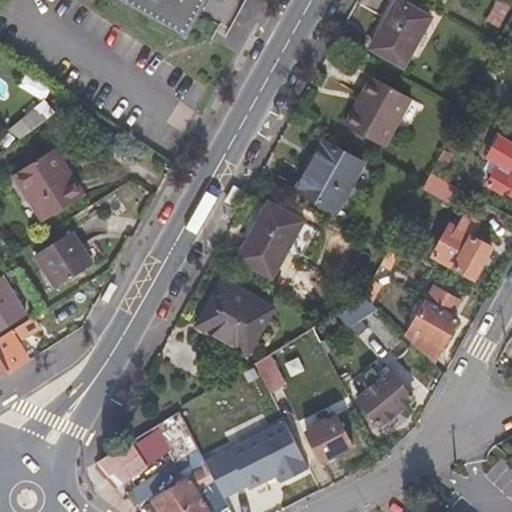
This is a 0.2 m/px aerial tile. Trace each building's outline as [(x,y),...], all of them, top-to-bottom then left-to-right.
[(206,0),(109,0),(184,42),(206,0)] [(429,14),(403,0),(396,0),(373,41),(403,59),(429,14)] [(358,108),(377,75),(372,72),(353,105),(358,108)] [(411,94),(377,75),(358,108),(353,105),(344,122),(382,143),(411,94)] [(467,105),(463,111),(433,167),(439,170),(472,108),(467,105)] [(25,137),(50,120),(41,107),(17,126),(25,137)] [(362,160),(325,139),(298,187),(335,208),(362,160)] [(511,148),(496,139),(484,160),(489,163),(484,174),(489,177),(484,185),(496,192),(499,189),(511,196),(511,148)] [(72,170),(59,151),(19,179),(49,224),(87,197),(70,172),(72,170)] [(429,174),(424,182),(420,190),(442,203),(452,186),(429,174)] [(304,219),(270,200),(238,255),(274,275),(304,219)] [(476,227),(454,215),(432,254),(473,277),(488,253),(468,242),(476,227)] [(89,264),(69,234),(35,256),(54,287),(89,264)] [(391,241),(386,251),(378,264),(386,269),(391,266),(403,247),(391,241)] [(275,305),(225,277),(200,323),(250,350),(275,305)] [(0,279),(0,325),(21,313),(0,279)] [(381,288),(369,281),(360,297),(371,306),(381,288)] [(405,339),(431,363),(455,319),(448,316),(456,301),(434,289),(405,339)] [(360,297),(333,314),(340,325),(343,324),(351,336),(363,329),(358,320),(374,310),(371,306),(360,297)] [(0,337),(0,378),(22,364),(4,335),(0,337)] [(291,356),(284,345),(266,356),(271,368),(291,356)] [(252,365),(268,395),(281,388),(271,368),(266,356),(252,365)] [(412,398),(391,376),(383,383),(378,379),(366,391),(370,395),(356,409),(377,432),(412,398)] [(229,511),(177,412),(155,426),(173,464),(183,459),(194,478),(153,505),(157,511),(229,511)] [(201,413),(183,421),(191,437),(203,431),(201,428),(207,426),(201,413)] [(350,450),(335,421),(304,436),(320,466),(350,450)] [(100,461),(97,463),(108,476),(112,475),(120,483),(144,467),(128,443),(100,461)] [(286,481),(270,449),(233,468),(249,500),(286,481)]
